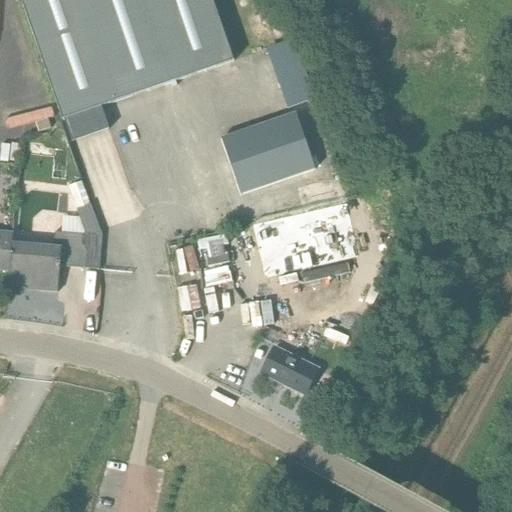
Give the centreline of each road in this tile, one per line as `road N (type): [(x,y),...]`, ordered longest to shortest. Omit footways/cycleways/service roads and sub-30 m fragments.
road 1 (unknown): [(128,511),(161,378),(153,233),(222,161),(204,94)]
road 2 (unclassified): [(413,511),(137,368),(0,340)]
